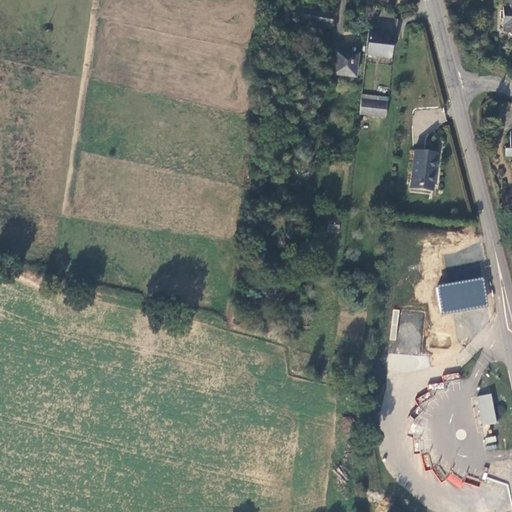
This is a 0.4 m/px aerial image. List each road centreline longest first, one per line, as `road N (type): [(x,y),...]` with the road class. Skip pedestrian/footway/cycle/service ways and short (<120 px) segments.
road 1 (track): [(494,244),(414,275),(393,294),(369,415),(372,511)]
road 2 (tertiary): [(455,87),(494,244)]
road 3 (tertiary): [(494,244),(511,365)]
